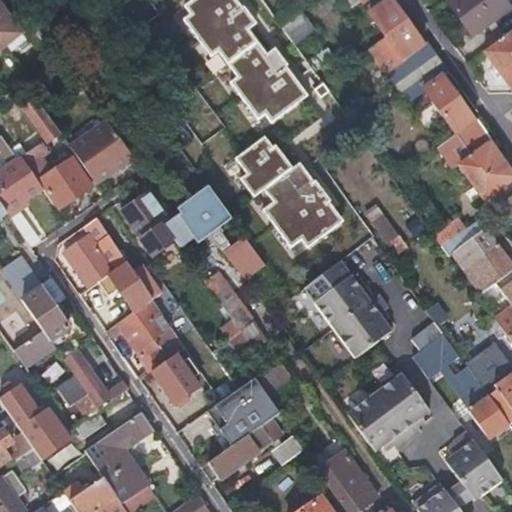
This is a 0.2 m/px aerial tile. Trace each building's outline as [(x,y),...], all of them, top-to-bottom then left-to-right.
[(157,12),(148,0),(138,0),(144,7),(138,12),(116,28),(125,39),(136,30),(147,22),(158,13),(157,12)] [(144,7),(138,0),(129,0),(138,12),(144,7)] [(270,122),(302,98),(287,80),(292,76),(276,55),(268,62),(240,25),(249,18),(234,0),(229,0),(228,1),(227,0),(189,0),(183,5),(189,14),(182,19),(210,57),(217,51),(236,76),(229,82),(257,119),(264,114),(270,122)] [(372,12),(380,6),(375,0),(368,5),(372,12)] [(411,72),(435,54),(426,40),(422,43),(391,0),(387,0),(387,1),(386,0),(375,0),(380,6),(372,12),(369,14),(387,38),(371,49),(407,100),(423,89),(411,72)] [(511,27),(511,4),(508,8),(502,0),(446,0),(471,35),(492,20),(502,34),(511,27)] [(0,55),(24,39),(0,4),(0,55)] [(301,37),(284,11),(275,18),(287,35),(293,43),(301,37)] [(511,91),(511,27),(502,34),(482,50),(511,91)] [(112,56),(96,34),(86,41),(102,63),(112,56)] [(63,48),(55,53),(76,81),(84,76),(63,48)] [(447,70),(435,54),(411,72),(423,89),(455,133),(473,120),(440,74),(447,70)] [(319,98),(328,91),(322,83),(313,90),(319,98)] [(79,93),(83,90),(79,85),(75,88),(79,93)] [(49,149),(39,156),(45,164),(69,147),(43,110),(35,99),(21,109),(42,140),(49,149)] [(167,131),(184,119),(175,107),(158,119),(167,131)] [(92,131),(106,121),(100,113),(86,123),(92,131)] [(475,119),(473,120),(455,133),(437,146),(451,166),(460,165),(484,199),(511,179),(511,174),(489,142),(491,141),(475,119)] [(98,178),(131,156),(106,121),(92,131),(74,143),(98,178)] [(24,200),(42,187),(20,156),(16,159),(0,136),(0,149),(7,160),(9,164),(4,167),(0,170),(0,204),(6,212),(24,200)] [(308,186),(280,147),(273,152),(262,138),(234,159),(246,175),(239,179),(253,198),(265,190),(274,202),(261,211),(290,249),(302,240),(308,247),(340,224),(326,205),(331,201),(315,180),(308,186)] [(43,186),(39,180),(50,172),(45,164),(39,156),(49,149),(42,140),(20,156),(42,187),(43,186)] [(82,165),(93,182),(98,178),(74,143),(69,147),(82,165)] [(91,185),(71,157),(50,172),(39,180),(43,186),(58,208),(91,185)] [(230,218),(207,186),(177,208),(183,216),(166,228),(179,247),(205,228),(214,241),(217,239),(221,244),(219,246),(225,255),(226,254),(245,279),(247,278),(260,268),(265,265),(244,237),(232,246),(222,232),(231,225),(228,222),(231,219),(230,218)] [(162,225),(168,221),(148,192),(121,210),(141,239),(162,225)] [(26,203),(24,200),(6,212),(8,216),(26,203)] [(377,207),(367,214),(397,256),(407,249),(377,207)] [(10,219),(30,248),(40,241),(20,212),(10,219)] [(125,261),(96,217),(83,226),(89,235),(111,267),(113,270),(125,261)] [(440,246),(466,227),(458,217),(433,235),(440,246)] [(423,230),(415,218),(404,225),(413,237),(423,230)] [(483,226),(478,218),(466,227),(440,246),(446,254),(452,249),(483,226)] [(169,235),(162,225),(141,239),(149,250),(169,235)] [(511,265),(483,226),(452,249),(481,291),(494,282),(511,306),(493,319),(511,345),(511,265)] [(111,267),(89,235),(65,252),(87,284),(111,267)] [(132,271),(125,261),(113,270),(98,281),(107,295),(117,288),(133,311),(151,299),(141,285),(132,271)] [(362,290),(341,262),(305,289),(335,329),(371,302),(362,290)] [(141,265),(132,271),(141,285),(151,299),(160,292),(141,265)] [(260,268),(247,278),(257,291),(270,281),(260,268)] [(240,331),(254,321),(218,271),(203,281),(240,331)] [(52,305),(65,297),(52,279),(40,287),(52,305)] [(362,290),(371,302),(376,298),(367,286),(362,290)] [(42,330),(14,351),(25,367),(54,346),(50,340),(67,328),(52,305),(40,287),(21,300),(42,330)] [(371,302),(335,329),(357,358),(393,331),(385,321),(380,315),(385,311),(389,308),(380,296),(376,298),(371,302)] [(116,323),(145,366),(180,342),(165,320),(157,325),(152,318),(160,312),(151,299),(133,311),(116,323)] [(380,315),(385,321),(390,317),(385,311),(380,315)] [(436,323),(443,333),(447,338),(454,332),(444,317),(436,323)] [(511,345),(493,319),(486,324),(511,359),(511,365),(511,366),(511,365),(511,371),(505,362),(478,382),(488,396),(507,424),(511,420),(511,345)] [(240,331),(227,340),(240,358),(267,338),(254,321),(240,331)] [(104,332),(110,340),(119,333),(114,325),(104,332)] [(447,338),(443,333),(411,356),(427,378),(459,355),(447,338)] [(145,366),(151,371),(176,354),(184,349),(180,342),(145,366)] [(61,355),(64,359),(77,350),(74,346),(61,355)] [(96,410),(128,388),(122,380),(105,392),(77,350),(64,359),(74,376),(57,388),(68,405),(73,401),(85,418),(96,410)] [(176,354),(151,371),(172,404),(176,401),(184,396),(198,386),(190,375),(194,372),(190,366),(186,369),(176,354)] [(507,424),(488,396),(478,382),(466,365),(455,373),(477,404),(468,411),(487,438),(507,424)] [(402,373),(375,393),(409,440),(422,431),(419,427),(415,422),(422,417),(430,411),(402,373)] [(254,378),(237,390),(220,402),(206,411),(216,425),(212,428),(216,434),(220,431),(230,446),(260,424),(269,418),(277,412),(254,378)] [(208,398),(215,393),(208,384),(202,388),(208,398)] [(20,385),(0,398),(0,400),(1,401),(5,407),(21,432),(33,449),(41,460),(70,440),(48,408),(39,413),(20,385)] [(347,414),(375,451),(383,445),(390,440),(394,445),(397,450),(409,440),(375,393),(347,414)] [(184,396),(176,401),(179,405),(187,400),(184,396)] [(105,423),(96,410),(85,418),(74,425),(83,438),(105,423)] [(141,411),(132,417),(111,431),(122,448),(152,428),(141,411)] [(425,422),(422,417),(415,422),(419,427),(425,422)] [(230,446),(208,461),(219,478),(281,436),(269,418),(260,424),(230,446)] [(0,463),(8,458),(1,447),(10,441),(2,429),(0,430),(0,463)] [(123,449),(111,431),(83,450),(84,452),(102,478),(115,497),(120,504),(148,486),(123,449)] [(475,500),(502,480),(466,431),(454,440),(457,444),(460,449),(454,454),(446,460),(462,482),(473,497),(475,500)] [(18,459),(33,449),(21,432),(14,436),(19,442),(11,448),(18,459)] [(272,452),(281,465),(302,450),(293,436),(272,452)] [(390,440),(383,445),(387,450),(394,445),(390,440)] [(460,449),(457,444),(450,449),(454,454),(460,449)] [(42,461),(41,460),(33,449),(18,459),(14,462),(22,474),(42,461)] [(318,471),(346,511),(355,511),(377,497),(345,452),(318,471)] [(10,486),(19,479),(12,470),(4,476),(10,486)] [(26,489),(19,479),(10,486),(4,476),(0,478),(0,511),(19,511),(25,508),(17,496),(26,489)] [(115,497),(102,478),(88,487),(85,483),(79,487),(76,483),(63,492),(77,511),(125,511),(120,504),(115,497)] [(419,511),(461,511),(459,508),(448,493),(440,482),(413,503),(419,511)] [(462,482),(448,493),(459,508),(473,497),(462,482)] [(125,511),(131,511),(155,496),(148,486),(120,504),(125,511)] [(192,511),(203,505),(204,504),(197,494),(171,511),(192,511)] [(331,511),(320,496),(297,511),(331,511)]
